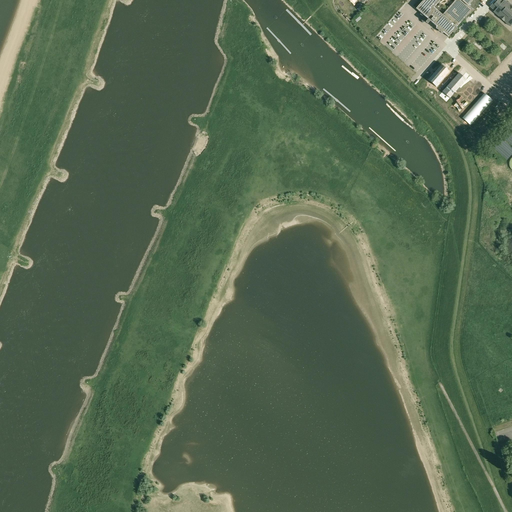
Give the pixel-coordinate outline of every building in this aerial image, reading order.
[(423,0),(416,9),(421,13),(419,15),(422,23),(426,22),(427,24),(430,21),(437,27),(443,33),(448,37),(452,32),(453,31),(456,27),(473,9),(468,5),(472,0),(423,0)] [(510,26),(511,23),(511,7),(504,1),(504,0),(496,0),(490,7),(495,11),(494,12),(510,26)] [(441,65),(428,80),(436,87),(449,71),(441,65)] [(459,73),(442,91),(450,98),(466,79),(459,73)] [(471,126),(493,101),(485,93),(462,118),(471,126)] [(457,102),(454,106),(456,107),(458,104),(460,107),(458,110),(459,112),(462,109),(463,110),(465,109),(464,108),(468,104),(466,102),(462,106),(460,102),(463,98),(461,96),(458,100),(458,99),(456,101),(457,102)]
